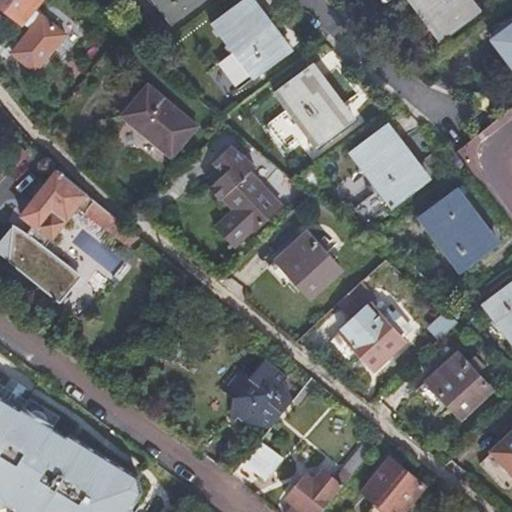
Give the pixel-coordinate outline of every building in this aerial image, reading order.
[(0,0),(0,4),(23,22),(40,0),(0,0)] [(154,0),(170,22),(201,0),(154,0)] [(251,78),(284,54),(245,0),(243,0),(212,23),(251,78)] [(419,0),(444,36),(479,10),(471,0),(419,0)] [(3,53),(32,76),(65,36),(37,12),(3,53)] [(511,61),(511,15),(490,33),(511,61)] [(315,147),(347,123),(308,68),(275,92),(315,147)] [(135,81),(111,119),(174,160),(198,123),(135,81)] [(390,208),(422,184),(382,131),(350,154),(390,208)] [(0,151),(16,164),(27,152),(7,137),(0,145),(0,151)] [(111,215),(58,170),(22,214),(55,239),(82,206),(104,224),(111,215)] [(253,231),(279,207),(249,173),(223,196),(253,231)] [(460,270),(493,246),(452,193),(420,216),(460,270)] [(125,242),(133,232),(111,215),(104,224),(125,242)] [(309,297),(341,269),(307,232),(276,259),(309,297)] [(511,339),(511,284),(486,304),(511,339)] [(373,369),(404,341),(370,303),(340,331),(373,369)] [(443,358),(470,332),(457,322),(431,345),(443,358)] [(165,355),(177,340),(167,333),(155,347),(165,355)] [(459,417),(491,389),(457,352),(425,379),(459,417)] [(256,417),(270,429),(293,402),(279,390),(288,379),(266,361),(251,379),(238,368),(221,388),(233,399),(231,419),(245,431),(256,417)] [(33,396),(31,400),(24,411),(0,396),(0,382),(1,380),(4,376),(0,373),(0,505),(5,504),(6,501),(22,511),(129,511),(140,495),(136,478),(72,436),(69,440),(54,431),(63,416),(33,396)] [(0,396),(24,411),(31,400),(1,380),(0,382),(0,396)] [(343,468),(334,480),(322,471),(315,482),(306,475),(288,499),(296,505),(290,511),(323,511),(353,476),(383,437),(374,430),(343,468)] [(511,430),(491,450),(492,451),(511,473),(511,430)] [(260,442),(243,463),(264,479),(281,459),(260,442)] [(385,511),(402,511),(424,486),(399,466),(402,462),(389,453),(375,468),(381,472),(363,493),(385,511)]
